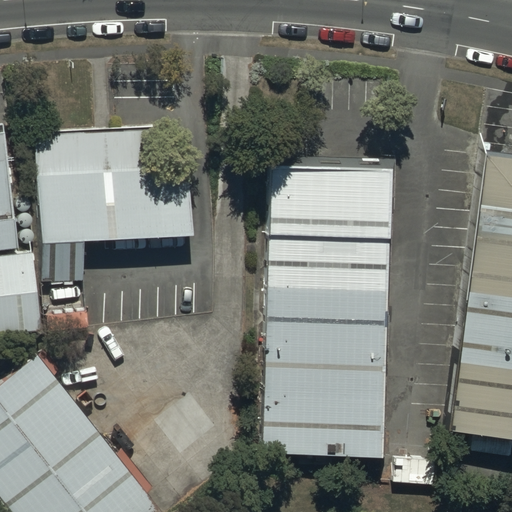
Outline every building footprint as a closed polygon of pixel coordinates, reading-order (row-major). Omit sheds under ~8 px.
[(177,128),(32,136),(40,281),(84,278),(82,228),(182,223),(177,128)] [(0,253),(13,252),(0,133),(0,253)] [(387,161),(272,158),(264,451),(379,454),(387,161)] [(511,163),(482,160),(449,431),(511,438),(511,163)] [(0,333),(36,330),(29,251),(0,254),(0,333)] [(147,511),(158,504),(35,351),(0,379),(0,508),(3,511),(147,511)]
